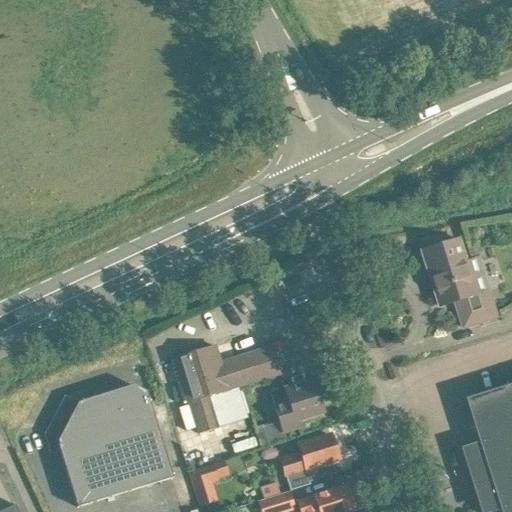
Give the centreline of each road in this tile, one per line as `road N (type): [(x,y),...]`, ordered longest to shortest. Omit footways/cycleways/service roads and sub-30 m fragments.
road 1 (secondary): [(0,352),(337,190)]
road 2 (secondary): [(305,167),(0,309)]
road 3 (unclassified): [(406,511),(324,264)]
road 4 (secondary): [(337,190),(511,95)]
road 5 (secondary): [(511,75),(342,150)]
